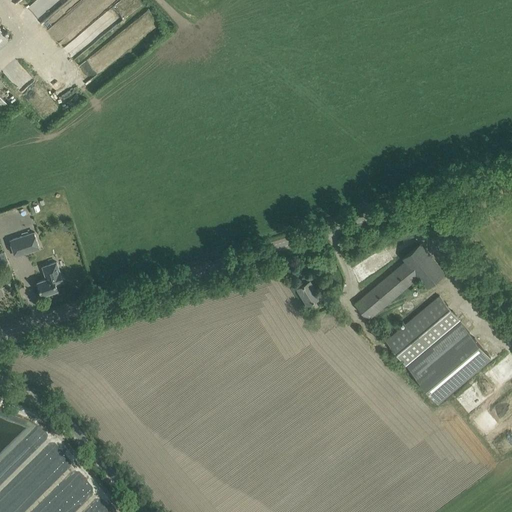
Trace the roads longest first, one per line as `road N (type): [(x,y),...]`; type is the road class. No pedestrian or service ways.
road 1 (tertiary): [(0,335),(511,170)]
road 2 (unclassified): [(141,511),(53,407),(0,380)]
